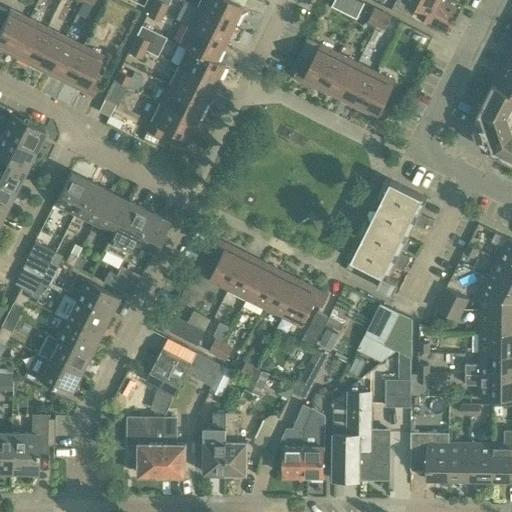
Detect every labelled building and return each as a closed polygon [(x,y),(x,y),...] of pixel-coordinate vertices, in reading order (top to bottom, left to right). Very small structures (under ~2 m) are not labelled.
[(168,4),(159,0),(152,0),(150,6),(164,13),(168,4)] [(183,0),(174,18),(188,25),(225,44),(234,25),(197,7),(184,0),(183,0)] [(200,0),(197,7),(234,25),(243,6),(231,0),(200,0)] [(441,0),(403,0),(424,10),(420,18),(430,23),(441,0)] [(159,22),(164,13),(150,6),(145,15),(159,22)] [(367,21),(376,26),(383,12),(375,7),(367,21)] [(0,49),(11,55),(28,20),(8,10),(0,26),(0,49)] [(383,12),(376,26),(385,30),(392,16),(383,12)] [(28,64),(46,29),(28,20),(11,55),(28,64)] [(188,25),(179,44),(224,67),(225,65),(216,61),(225,44),(188,25)] [(47,73),(64,38),(46,29),(28,64),(47,73)] [(131,42),(145,50),(150,41),(135,34),(131,42)] [(65,82),(82,47),(64,38),(47,73),(65,82)] [(141,59),(145,50),(131,42),(126,51),(141,59)] [(190,52),(182,69),(215,85),(224,67),(179,44),(178,46),(190,52)] [(320,44),(308,68),(300,63),(293,76),(321,90),(339,53),(320,44)] [(511,46),(502,64),(511,69),(511,46)] [(99,83),(90,79),(101,56),(82,47),(65,82),(92,96),(99,83)] [(358,62),(339,53),(321,90),(339,99),(358,62)] [(339,99),(357,108),(376,71),(358,62),(339,99)] [(511,93),(511,69),(502,64),(492,83),(511,93)] [(182,69),(172,87),(205,103),(215,85),(182,69)] [(131,77),(128,84),(138,89),(144,76),(134,70),(131,77)] [(118,71),(114,79),(127,86),(128,84),(131,77),(118,71)] [(395,81),(376,71),(357,108),(386,122),(392,110),(383,105),(395,81)] [(127,86),(114,79),(113,79),(103,98),(117,105),(127,86)] [(511,122),(511,93),(492,83),(477,113),(488,119),(492,129),(511,122)] [(172,87),(163,105),(196,122),(205,103),(172,87)] [(196,122),(163,105),(150,132),(159,137),(163,128),(187,140),(196,122)] [(105,122),(118,129),(122,122),(119,120),(121,117),(113,113),(111,117),(108,115),(108,117),(105,122)] [(12,114),(2,135),(34,151),(44,131),(12,114)] [(511,122),(492,129),(495,139),(489,151),(511,161),(511,122)] [(0,157),(25,170),(34,151),(2,135),(0,133),(0,157)] [(0,157),(0,182),(15,190),(25,170),(0,157)] [(70,171),(53,204),(74,214),(90,181),(70,171)] [(346,268),(387,289),(393,292),(398,281),(383,274),(423,195),(390,179),(346,268)] [(90,181),(74,214),(93,224),(109,191),(90,181)] [(0,182),(0,206),(5,209),(15,190),(0,182)] [(109,191),(93,224),(112,233),(129,201),(109,191)] [(124,259),(131,243),(148,210),(129,201),(112,233),(104,249),(124,259)] [(168,220),(148,210),(131,243),(152,253),(168,220)] [(415,223),(425,228),(430,218),(420,213),(415,223)] [(497,258),(511,265),(511,240),(495,232),(490,243),(502,249),(497,258)] [(220,256),(208,280),(228,290),(246,253),(218,239),(212,252),(220,256)] [(34,242),(29,252),(49,263),(50,261),(55,252),(45,247),(34,242)] [(74,243),(64,262),(72,266),(77,255),(80,247),(74,243)] [(469,244),(464,252),(473,257),(478,248),(469,244)] [(23,263),(44,274),(49,263),(29,252),(23,263)] [(55,252),(50,261),(57,265),(62,255),(55,252)] [(406,267),(410,257),(400,252),(395,261),(406,267)] [(246,253),(228,290),(246,299),(264,262),(246,253)] [(77,255),(72,266),(79,270),(85,259),(77,255)] [(488,277),(511,289),(511,265),(497,258),(488,277)] [(264,262),(246,299),(264,308),(282,271),(264,262)] [(110,285),(116,274),(108,271),(103,281),(110,285)] [(282,271),(264,308),(283,317),(301,281),(282,271)] [(136,285),(116,274),(110,285),(131,295),(136,285)] [(480,294),(480,309),(511,309),(511,289),(488,277),(480,294)] [(108,316),(118,296),(85,279),(75,299),(108,316)] [(301,281),(283,317),(302,327),(314,303),(322,307),(328,294),(301,281)] [(31,293),(20,287),(16,294),(27,300),(31,293)] [(468,298),(447,288),(441,298),(463,309),(468,298)] [(12,302),(20,305),(24,307),(27,300),(16,294),(12,302)] [(436,309),(447,314),(458,320),(463,309),(441,298),(436,309)] [(108,316),(75,299),(66,319),(98,335),(108,316)] [(400,313),(380,303),(365,334),(384,344),(400,313)] [(479,330),(511,330),(511,309),(480,309),(479,330)] [(305,333),(316,338),(317,339),(328,316),(317,310),(305,333)] [(400,313),(384,344),(411,358),(412,318),(400,313)] [(169,329),(181,336),(197,345),(205,330),(177,315),(169,329)] [(98,335),(66,319),(56,338),(89,355),(98,335)] [(0,325),(0,334),(8,338),(12,331),(0,325)] [(330,347),(336,335),(328,330),(321,343),(330,347)] [(511,330),(479,330),(479,352),(511,352),(511,330)] [(46,357),(79,374),(89,355),(56,338),(46,333),(36,352),(46,357)] [(312,345),(316,338),(305,333),(302,340),(312,345)] [(186,372),(196,352),(168,337),(145,380),(174,395),(186,372)] [(209,351),(226,360),(233,346),(216,337),(209,351)] [(430,342),(420,342),(418,342),(418,352),(430,352),(430,342)] [(293,392),(306,398),(329,354),(317,347),(293,392)] [(221,365),(196,352),(186,372),(211,385),(221,365)] [(465,374),(511,374),(511,352),(479,352),(479,364),(466,364),(465,374)] [(276,367),(273,359),(267,356),(261,367),(273,372),(276,367)] [(79,374),(46,357),(36,378),(69,394),(79,374)] [(246,361),(239,374),(247,379),(254,365),(246,361)] [(430,364),(419,364),(419,373),(430,373),(430,364)] [(222,395),(226,386),(233,371),(221,365),(211,385),(209,389),(222,395)] [(255,367),(249,379),(244,389),(259,395),(269,373),(255,367)] [(0,388),(10,388),(10,374),(0,373),(0,388)] [(430,373),(419,373),(411,373),(411,378),(412,378),(411,395),(429,395),(429,383),(430,383),(430,373)] [(511,396),(511,374),(465,374),(465,384),(479,384),(478,396),(511,396)] [(411,406),(411,395),(412,378),(411,378),(386,378),(385,406),(411,406)] [(294,387),(283,381),(277,392),(289,398),(294,387)] [(335,399),(333,476),(333,477),(389,478),(390,430),(370,429),(371,393),(349,392),(335,399)] [(284,446),(283,474),(285,474),(285,476),(295,477),(295,475),(303,475),(304,429),(312,408),(303,403),(293,427),(287,427),(278,446),(284,446)] [(471,414),(471,403),(462,403),(462,414),(471,414)] [(480,403),(471,403),(471,414),(480,414),(480,403)] [(496,425),(504,425),(504,418),(510,418),(510,405),(497,405),(496,425)] [(313,407),(312,408),(304,429),(303,475),(311,475),(311,477),(323,477),(323,475),(324,445),(325,445),(326,415),(313,407)] [(205,439),(204,472),(212,472),(212,476),(225,476),(226,413),(215,413),(215,428),(205,427),(205,439)] [(239,473),(247,473),(248,440),(238,440),(238,413),(226,413),(225,476),(239,476),(239,473)] [(36,445),(47,445),(47,414),(32,414),(32,434),(11,433),(10,473),(21,473),(21,471),(35,471),(36,445)] [(270,416),(265,419),(255,439),(266,445),(279,417),(275,414),(270,416)] [(142,474),(164,475),(164,417),(128,416),(128,443),(139,443),(138,471),(142,474)] [(164,475),(185,475),(186,443),(176,442),(176,417),(164,417),(164,475)] [(511,428),(504,429),(504,442),(492,442),(492,479),(511,479),(511,428)] [(0,472),(10,473),(11,433),(0,432),(0,472)] [(449,478),(449,442),(438,442),(438,432),(411,432),(410,470),(426,470),(426,477),(425,477),(425,478),(449,478)] [(470,479),(471,442),(449,442),(449,478),(470,479)] [(492,479),(492,442),(471,442),(470,479),(492,479)]
